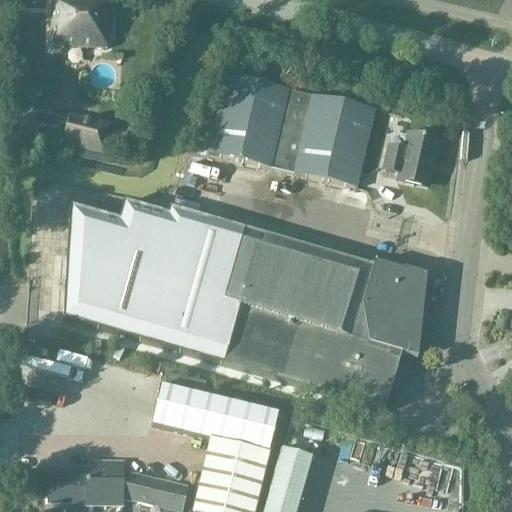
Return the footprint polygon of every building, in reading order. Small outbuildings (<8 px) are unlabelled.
[(110,36),(111,0),(51,0),(50,48),(105,50),(105,48),(107,48),(107,36),(110,36)] [(353,192),(359,165),(363,148),(371,113),(311,99),(225,79),(207,158),(292,178),(353,192)] [(113,128),(67,116),(59,147),(102,158),(103,157),(105,157),(113,128)] [(390,122),(393,132),(394,132),(404,128),(399,117),(390,122)] [(427,190),(438,143),(407,136),(403,152),(388,149),(383,174),(395,177),(394,183),(427,190)] [(371,271),(243,233),(168,212),(166,218),(123,205),(117,223),(69,209),(62,322),(382,415),(394,374),(406,377),(411,362),(413,362),(422,280),(402,274),(401,276),(372,267),(371,271)] [(160,389),(151,429),(202,442),(209,443),(208,444),(191,511),(253,511),(267,458),(276,420),(277,419),(160,389)] [(308,441),(284,511),(299,511),(321,445),(308,441)] [(423,448),(420,473),(437,475),(439,450),(423,448)] [(122,463),(87,463),(87,469),(69,469),(69,474),(45,474),(45,508),(64,508),(64,511),(85,511),(85,510),(122,511),(122,502),(163,511),(181,511),(187,489),(123,473),(122,463)]
